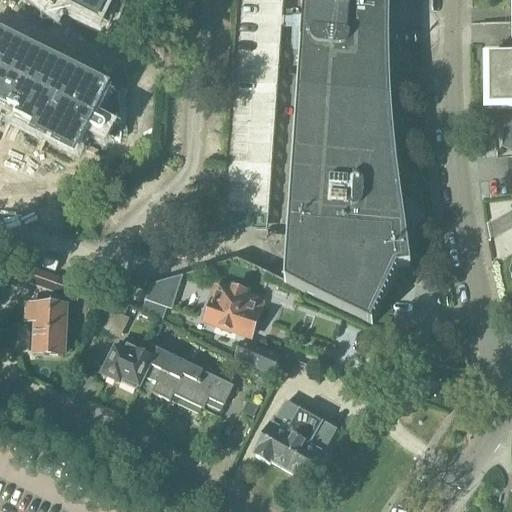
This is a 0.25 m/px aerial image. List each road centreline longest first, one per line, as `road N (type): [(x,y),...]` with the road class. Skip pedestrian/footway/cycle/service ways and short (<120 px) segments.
road 1 (residential): [(507,393),(464,221),(454,0)]
road 2 (residential): [(0,229),(84,252),(140,227),(180,169),(198,0)]
road 3 (residential): [(240,511),(128,439),(0,387)]
road 4 (unclassified): [(507,393),(436,511)]
